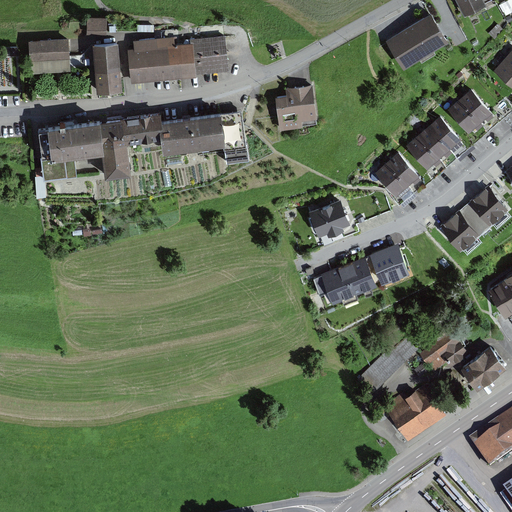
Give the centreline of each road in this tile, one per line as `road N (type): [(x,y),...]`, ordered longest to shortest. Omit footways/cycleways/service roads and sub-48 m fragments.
road 1 (residential): [(0,111),(141,102),(255,78),(406,0)]
road 2 (residential): [(297,266),(413,220),(511,141)]
road 3 (tertiary): [(511,392),(346,511)]
